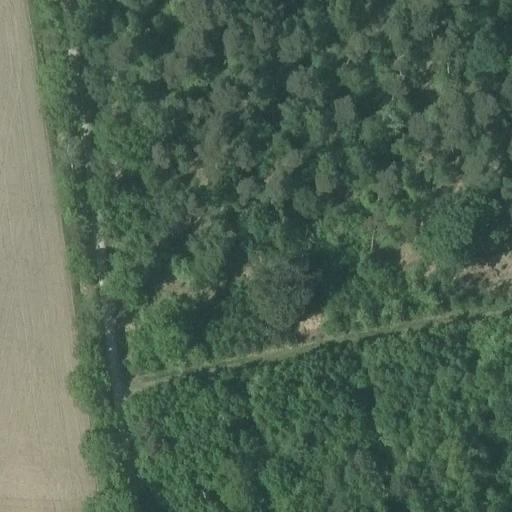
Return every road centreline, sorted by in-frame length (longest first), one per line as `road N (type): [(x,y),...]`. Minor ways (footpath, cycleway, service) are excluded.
road 1 (track): [(134,511),(64,0)]
road 2 (track): [(116,395),(511,313)]
